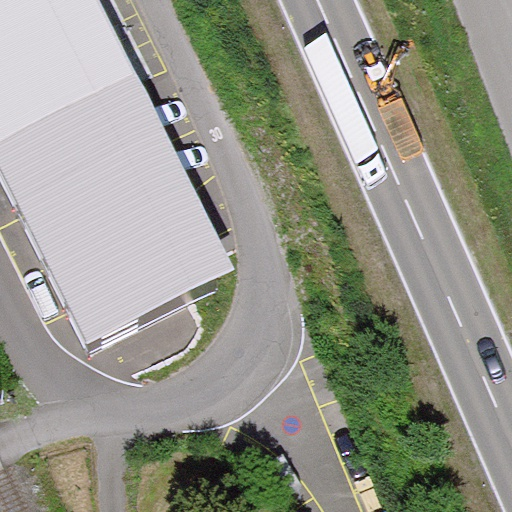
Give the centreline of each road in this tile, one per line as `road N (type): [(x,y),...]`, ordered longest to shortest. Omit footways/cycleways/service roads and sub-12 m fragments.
road 1 (primary): [(317,0),(511,439)]
road 2 (unclassified): [(156,0),(258,251),(251,325),(233,369)]
road 3 (unclassified): [(0,449),(46,426),(173,405),(233,369)]
road 4 (track): [(346,511),(304,443),(233,369)]
